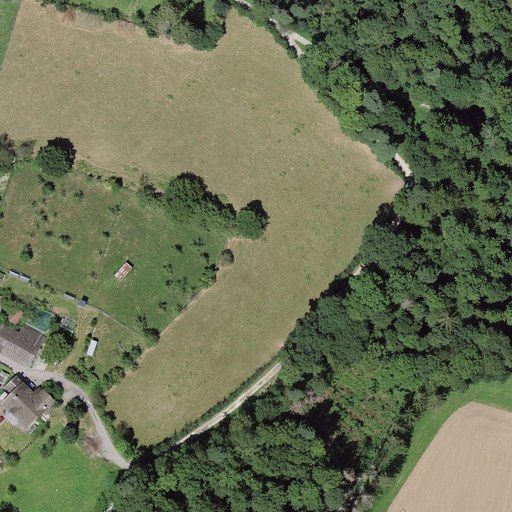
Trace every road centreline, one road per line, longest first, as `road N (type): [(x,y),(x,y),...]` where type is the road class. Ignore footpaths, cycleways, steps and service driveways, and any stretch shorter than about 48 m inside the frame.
road 1 (track): [(279,27),(411,179),(385,243),(250,394),(146,467),(118,461),(82,393),(0,358)]
road 2 (track): [(279,27),(416,101),(511,117)]
road 3 (track): [(511,226),(449,224),(411,179)]
